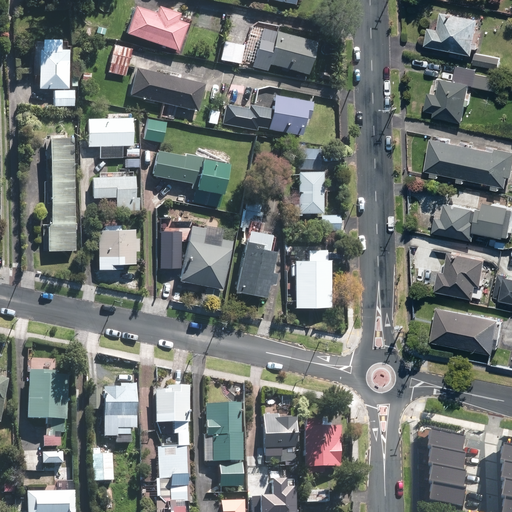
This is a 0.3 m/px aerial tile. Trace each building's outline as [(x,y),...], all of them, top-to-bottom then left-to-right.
[(175,52),(184,25),(173,22),(176,14),(153,7),(151,14),(130,8),(121,35),(175,52)] [(478,20),(440,12),(437,30),(428,28),(424,46),(471,56),(472,49),(476,49),(477,43),(474,43),(478,20)] [(307,60),(313,43),(273,32),(272,33),(260,29),(253,50),(250,67),(265,71),(266,65),(304,76),(307,60)] [(62,42),(30,43),(30,76),(34,76),(34,90),(66,90),(66,51),(62,51),(62,42)] [(242,46),(221,42),(218,61),(238,64),(242,46)] [(129,48),(110,45),(106,73),(124,76),(129,48)] [(498,55),(474,51),(472,65),(495,69),(498,55)] [(202,85),(132,68),(126,96),(161,104),(160,107),(170,109),(170,106),(195,112),(202,85)] [(91,72),(79,72),(79,84),(91,85),(91,72)] [(501,80),(474,74),(471,87),(499,93),(501,80)] [(469,85),(436,79),(433,94),(427,93),(423,112),(433,114),(432,118),(461,124),(469,85)] [(308,103),(270,96),(268,109),(248,106),(247,110),(236,108),(239,89),(227,87),(221,122),(297,136),(300,121),(304,122),(308,103)] [(52,91),(52,107),(73,107),(72,91),(52,91)] [(218,112),(208,110),(206,124),(215,126),(218,112)] [(129,118),(84,119),(84,134),(85,147),(97,147),(97,159),(120,158),(119,146),(130,146),(129,118)] [(164,123),(145,119),(141,140),(160,143),(164,123)] [(67,136),(42,137),(44,182),(41,182),(43,214),(46,214),(46,224),(42,224),(44,253),(73,252),(67,136)] [(494,152),(430,139),(424,172),(429,173),(428,177),(436,178),(437,174),(457,178),(456,183),(462,184),(463,180),(491,186),(491,189),(498,191),(499,187),(505,188),(507,177),(511,178),(511,172),(511,151),(495,148),(494,152)] [(317,149),(297,149),(296,170),(317,170),(317,149)] [(224,166),(153,151),(148,177),(189,185),(188,189),(191,189),(191,191),(192,192),(189,203),(215,208),(224,166)] [(318,173),(294,173),(296,214),(320,214),(318,173)] [(131,177),(89,178),(89,199),(113,198),(114,211),(136,211),(136,198),(132,198),(131,177)] [(261,192),(244,190),(241,222),(257,224),(261,192)] [(435,217),(432,233),(472,241),(474,233),(502,239),(503,236),(508,237),(511,218),(511,208),(482,202),(481,209),(475,208),(475,210),(444,204),(441,218),(435,217)] [(180,211),(154,212),(154,237),(181,236),(180,211)] [(336,215),(318,216),(318,232),(337,231),(336,215)] [(216,299),(228,243),(216,240),(218,230),(205,227),(206,223),(190,220),(187,234),(185,234),(175,282),(201,288),(199,296),(216,299)] [(130,231),(94,232),(95,271),(119,270),(119,265),(132,264),(131,252),(136,252),(135,239),(131,239),(130,231)] [(266,237),(242,232),(230,292),(262,299),(265,285),(270,286),(273,275),(267,274),(271,253),(263,251),(266,237)] [(295,262),(290,262),(292,309),(328,308),(325,246),(294,248),(295,262)] [(486,260),(447,252),(443,273),(438,271),(434,292),(472,300),(475,286),(480,287),(486,260)] [(507,276),(499,274),(494,297),(500,298),(500,299),(511,301),(511,278),(507,277),(507,276)] [(502,321),(436,308),(429,342),(492,355),(493,349),(496,350),(502,321)] [(52,373),(25,372),(23,420),(64,422),(65,378),(52,377),(52,373)] [(117,389),(86,390),(87,412),(99,412),(100,439),(114,438),(114,436),(128,436),(128,430),(134,430),(133,385),(117,385),(117,389)] [(163,392),(151,392),(152,425),(168,425),(168,432),(171,431),(172,435),(175,435),(175,446),(160,447),(158,449),(154,449),(155,481),(156,497),(164,505),(157,511),(184,511),(185,504),(183,480),(185,480),(184,446),(183,424),(186,424),(185,388),(163,388),(163,392)] [(236,405),(202,406),(202,435),(201,435),(202,463),(216,463),(216,488),(239,488),(239,435),(236,435),(236,405)] [(276,416),(259,416),(259,437),(260,450),(262,450),(263,464),(293,464),(291,420),(292,418),(276,418),(276,416)] [(302,430),(300,430),(302,469),(304,469),(304,475),(316,475),(315,469),(336,468),(335,429),(327,429),(327,420),(302,421),(302,430)] [(60,438),(40,437),(39,446),(59,447),(60,438)] [(474,492),(475,492),(498,497),(511,499),(511,456),(487,451),(485,459),(479,458),(472,492),(474,492)] [(60,454),(39,455),(40,475),(61,474),(60,454)] [(110,455),(89,455),(90,483),(111,482),(110,455)] [(276,477),(251,479),(253,510),(278,509),(276,477)] [(14,484),(1,483),(1,493),(14,493),(14,484)] [(74,511),(73,491),(23,494),(23,511),(74,511)] [(325,492),(299,492),(299,504),(325,503),(325,492)] [(495,511),(498,498),(474,493),(471,510),(470,511),(495,511)] [(241,511),(241,502),(217,503),(217,511),(241,511)]
